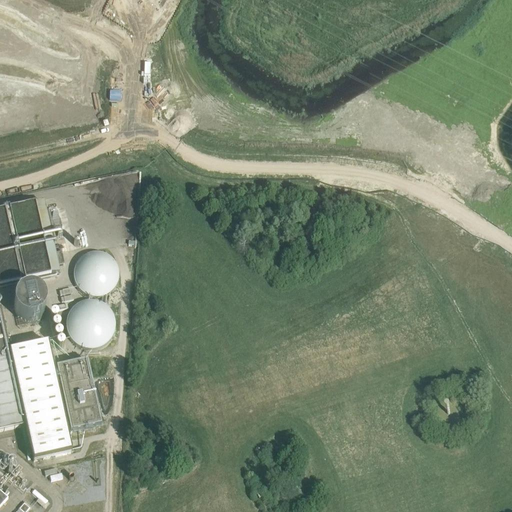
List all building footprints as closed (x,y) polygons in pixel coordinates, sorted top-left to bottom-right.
[(0,288),(50,278),(50,277),(59,275),(57,267),(64,266),(61,253),(54,255),(43,204),(34,206),(34,205),(0,212),(0,288)] [(54,232),(61,231),(61,228),(60,221),(51,223),(53,230),(54,232)] [(118,280),(118,276),(118,272),(117,268),(115,264),(112,260),(108,257),(104,255),(100,254),(96,254),(91,254),(87,255),(83,257),(80,260),(77,264),(75,268),(74,272),(73,276),(74,280),(75,284),(77,288),(79,291),(82,294),(86,296),(90,298),(94,299),(98,299),(102,298),(106,296),(109,294),(112,291),(115,288),(117,284),(118,280)] [(23,316),(29,315),(34,313),(37,309),(40,304),(40,299),(38,293),(35,289),(31,286),(26,284),(21,285),(16,286),(12,290),(9,294),(8,300),(9,306),(12,311),(17,314),(23,316)] [(114,331),(115,327),(114,322),(113,318),(111,314),(108,310),(105,307),(101,304),(97,303),(92,302),(88,302),(83,303),(79,304),(75,307),(72,310),(69,314),(67,318),(66,322),(65,327),(66,331),(67,335),(69,340),(72,343),(75,346),(79,349),(83,350),(88,351),(92,351),(97,350),(101,349),(105,346),(108,343),(111,340),(113,335),(114,331)] [(0,433),(25,428),(33,462),(71,454),(47,345),(9,353),(0,310),(0,433)] [(56,369),(70,434),(101,427),(86,362),(56,369)] [(30,496),(47,509),(51,504),(34,491),(30,496)]
